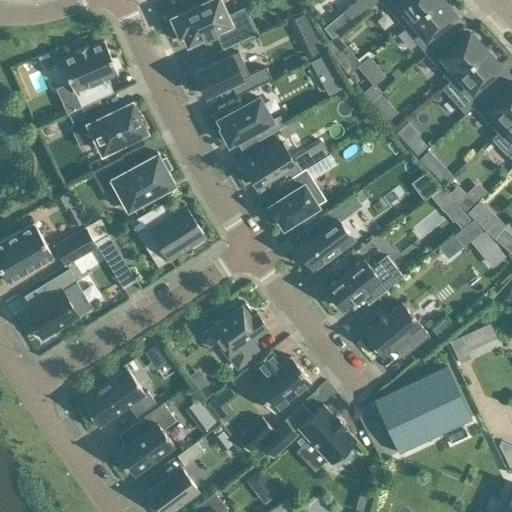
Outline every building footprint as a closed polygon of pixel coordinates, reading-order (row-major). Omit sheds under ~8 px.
[(172,21),(168,23),(173,33),(177,31),(179,36),(182,34),(187,44),(203,36),(203,38),(216,32),(223,48),(257,33),(246,8),(228,16),(220,0),(206,0),(170,17),(172,21)] [(366,0),(346,16),(353,24),(382,2),(381,0),(366,0)] [(381,0),(382,2),(403,27),(435,0),(381,0)] [(435,0),(403,27),(426,54),(445,37),(438,28),(454,14),(442,0),(435,0)] [(305,13),(293,19),(298,31),(310,25),(305,13)] [(426,54),(449,80),(485,49),(470,31),(453,46),(445,37),(426,54)] [(75,90),(81,106),(98,98),(113,91),(107,77),(117,72),(116,68),(121,66),(116,56),(111,58),(104,40),(88,47),(87,45),(74,51),(75,52),(60,59),(73,91),(75,90)] [(449,80),(472,107),(491,89),(483,80),(500,66),(485,49),(449,80)] [(249,74),(238,51),(194,71),(205,95),(230,83),(236,95),(271,78),(265,66),(249,74)] [(328,55),(313,63),(330,95),(345,86),(328,55)] [(472,107),(497,132),(511,117),(511,85),(499,98),(491,89),(472,107)] [(229,143),(253,129),(259,139),(284,125),(279,115),(271,120),(258,97),(243,105),(242,103),(228,111),(229,113),(218,119),(223,128),(221,128),(229,143)] [(98,98),(81,106),(68,113),(76,130),(89,124),(102,151),(145,130),(144,127),(147,126),(142,114),(138,116),(131,102),(106,114),(98,98)] [(511,117),(497,132),(511,147),(511,117)] [(288,178),(301,170),(295,160),(293,161),(280,140),(243,163),(246,167),(245,168),(256,185),(282,169),(288,178)] [(171,168),(165,157),(161,159),(157,152),(128,168),(121,155),(94,169),(106,191),(116,186),(129,208),(174,183),(167,170),(171,168)] [(283,226),(317,205),(325,199),(306,167),(285,180),(291,190),(268,205),(276,217),(277,217),(283,226)] [(486,190),(478,182),(467,193),(458,184),(450,193),(467,210),(486,190)] [(362,188),(354,193),(359,202),(368,196),(362,188)] [(297,247),(313,269),(353,239),(339,220),(362,205),(359,202),(354,193),(320,216),(327,225),(297,247)] [(488,209),(480,200),(469,212),(477,220),(488,209)] [(130,221),(149,251),(159,245),(169,259),(191,244),(193,247),(203,240),(201,238),(205,236),(184,204),(173,212),(171,210),(167,209),(165,210),(161,204),(130,221)] [(454,218),(460,226),(469,219),(463,211),(454,218)] [(470,237),(480,228),(473,219),(438,247),(446,256),(469,237),(470,237)] [(34,222),(0,241),(0,268),(7,281),(53,255),(34,222)] [(51,242),(62,261),(95,242),(84,223),(51,242)] [(503,244),(511,235),(511,233),(504,226),(495,236),(503,244)] [(504,254),(485,230),(473,240),(492,264),(504,254)] [(122,258),(108,234),(95,242),(109,266),(122,258)] [(385,255),(370,268),(362,257),(325,287),(342,308),(353,298),(354,299),(359,294),(367,304),(402,276),(390,260),(385,255)] [(24,311),(39,334),(51,327),(53,331),(79,315),(63,289),(76,280),(69,268),(43,284),(50,295),(24,311)] [(266,325),(256,311),(253,313),(244,301),(238,305),(236,302),(225,310),(228,313),(208,327),(237,367),(259,351),(249,338),(266,325)] [(402,357),(429,335),(401,301),(363,332),(372,343),(368,346),(376,355),(379,352),(382,356),(394,347),(402,357)] [(444,318),(432,328),(439,338),(452,327),(444,318)] [(490,323),(479,328),(485,343),(496,338),(490,323)] [(461,336),(450,341),(460,363),(470,358),(461,336)] [(310,380),(290,356),(281,363),(270,349),(254,362),(266,376),(254,386),(274,410),(310,380)] [(445,367),(374,400),(378,410),(368,415),(384,449),(394,444),(398,451),(469,417),(445,367)] [(86,396),(81,399),(98,425),(128,405),(136,416),(156,403),(147,390),(144,392),(127,368),(96,389),(94,386),(83,393),(86,396)] [(243,389),(256,382),(250,371),(237,377),(243,389)] [(232,382),(207,401),(215,412),(240,393),(232,382)] [(163,429),(176,419),(162,401),(133,423),(141,433),(116,451),(132,473),(173,443),(163,429)] [(323,404),(298,427),(330,462),(355,439),(345,427),(346,426),(335,414),(334,415),(323,404)] [(215,422),(210,415),(198,424),(203,431),(215,422)] [(261,415),(237,438),(249,451),(273,428),(261,415)] [(298,434),(284,419),(260,441),(273,456),(298,434)] [(181,452),(188,462),(207,448),(200,438),(181,452)] [(182,466),(147,492),(161,511),(166,511),(198,488),(182,466)] [(259,468),(247,477),(255,488),(267,479),(259,468)] [(281,492),(289,485),(272,469),(265,476),(281,492)] [(511,511),(511,486),(500,511),(511,511)] [(195,511),(222,511),(227,508),(214,491),(192,508),(195,511)] [(360,493),(356,508),(367,511),(372,496),(360,493)]
